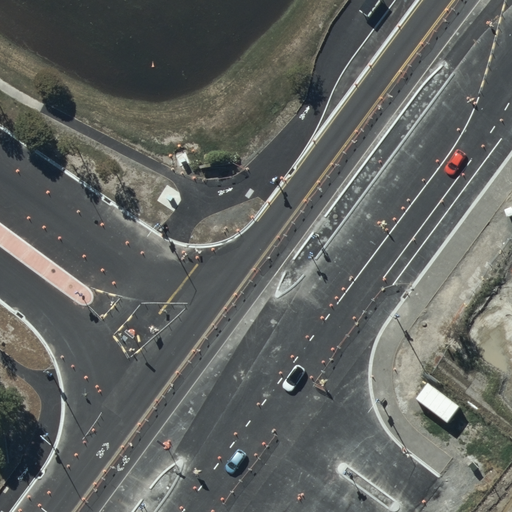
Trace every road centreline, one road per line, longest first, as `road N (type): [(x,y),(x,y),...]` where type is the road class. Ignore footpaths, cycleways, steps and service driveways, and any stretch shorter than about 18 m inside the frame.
road 1 (primary): [(248,369),(511,12)]
road 2 (tertiary): [(0,185),(248,369)]
road 3 (tertiary): [(207,425),(0,271)]
road 4 (tertiary): [(248,369),(399,481)]
road 5 (tertiary): [(323,511),(207,425)]
